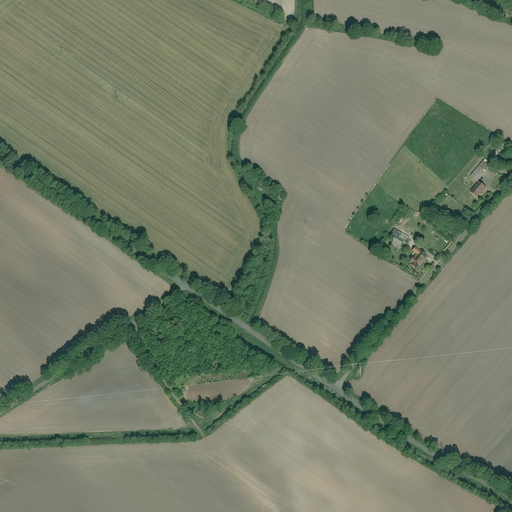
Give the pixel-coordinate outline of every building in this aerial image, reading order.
[(470,177),(477,182),(486,172),(479,167),(470,177)] [(471,193),(478,198),(486,189),(479,183),(471,193)] [(396,230),(393,235),(409,245),(411,241),(409,239),(409,238),(396,230)] [(395,237),(392,242),(401,247),(404,242),(395,237)] [(416,247),(412,252),(416,256),(408,265),(416,271),(427,258),(423,255),(424,254),(416,247)]
